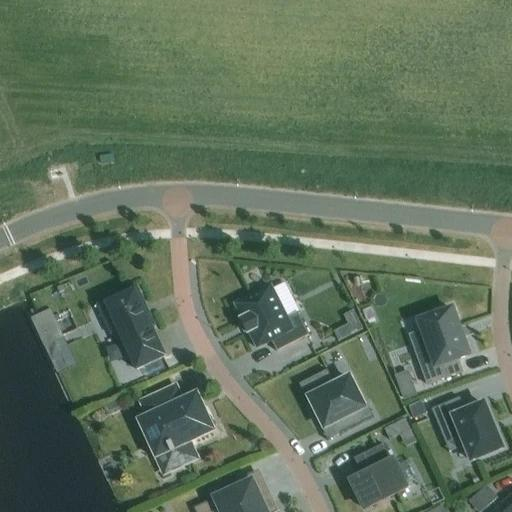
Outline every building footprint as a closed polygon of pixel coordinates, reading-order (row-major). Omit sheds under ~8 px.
[(275,286),(239,304),(246,320),(245,320),(251,334),(253,333),(254,336),(260,349),(274,341),(279,352),(311,336),(300,312),(290,318),(275,286)] [(137,293),(109,306),(139,371),(167,358),(137,293)] [(431,352),(418,357),(428,386),(463,373),(458,360),(470,356),(454,311),(445,314),(443,309),(427,315),(429,319),(420,322),(423,332),(431,352)] [(60,329),(52,311),(33,319),(41,338),(60,329)] [(337,387),(328,371),(300,386),(309,404),(313,402),(326,429),(335,424),(341,436),(375,418),(368,405),(364,407),(351,380),(337,387)] [(396,377),(405,402),(418,397),(409,372),(396,377)] [(95,401),(117,390),(109,374),(87,384),(95,401)] [(184,399),(178,385),(139,402),(146,419),(138,422),(157,463),(158,463),(165,478),(202,461),(195,444),(219,433),(200,392),(184,399)] [(447,431),(460,426),(474,461),(503,449),(485,405),(469,412),(462,395),(437,405),(447,431)] [(125,410),(121,399),(105,406),(109,417),(125,410)] [(422,404),(411,408),(415,419),(427,415),(422,404)] [(406,420),(385,431),(391,442),(411,431),(406,420)] [(371,468),(350,479),(366,511),(409,489),(392,457),(391,458),(385,445),(365,456),(371,468)] [(269,511),(263,498),(264,497),(254,477),(229,489),(232,496),(201,510),(202,511),(284,511),(282,511),(269,511)] [(511,511),(511,495),(502,504),(508,511),(511,511)] [(450,511),(445,503),(427,511),(450,511)]
